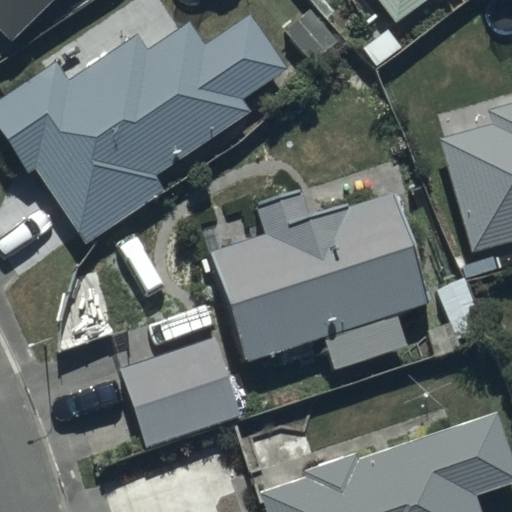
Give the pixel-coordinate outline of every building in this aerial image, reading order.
[(383,0),(393,13),(411,0),(383,0)] [(0,86),(0,129),(24,167),(33,161),(81,238),(163,186),(151,166),(249,104),(240,89),(282,63),(248,8),(203,37),(189,14),(144,42),(136,30),(71,71),(58,50),(0,86)] [(490,117),(439,131),(470,243),(511,231),(511,96),(486,104),(490,117)] [(393,182),(307,205),(299,180),(253,195),(262,225),(209,242),(243,353),(324,328),(334,360),(403,338),(392,305),(428,294),(393,182)] [(209,328),(116,362),(144,441),(238,407),(209,328)] [(492,411),(257,481),(266,511),(479,511),(472,487),(511,476),(492,411)]
